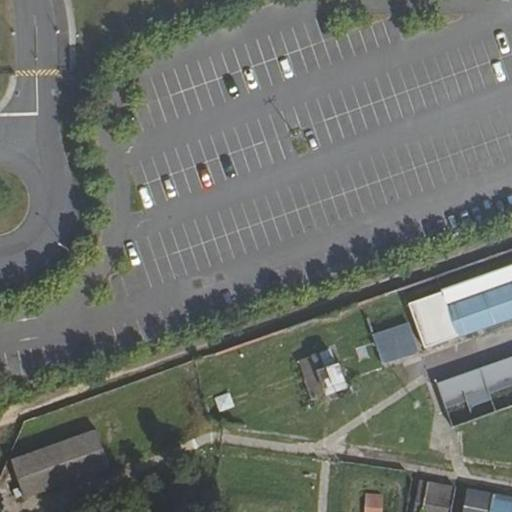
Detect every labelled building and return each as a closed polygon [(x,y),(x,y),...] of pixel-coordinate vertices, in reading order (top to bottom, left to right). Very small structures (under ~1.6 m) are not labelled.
[(511,327),(511,279),(419,312),(434,355),(511,327)] [(382,366),(418,353),(407,322),(371,335),(382,366)] [(336,369),(330,352),(300,363),(313,401),(347,390),(341,367),(336,369)] [(511,408),(511,360),(440,386),(455,428),(511,408)] [(8,457),(18,496),(108,474),(99,435),(8,457)] [(426,511),(489,511),(492,496),(431,485),(426,511)] [(381,511),(383,496),(366,494),(364,511),(381,511)] [(511,511),(511,498),(499,496),(495,511),(511,511)] [(275,497),(275,511),(288,511),(287,497),(275,497)]
